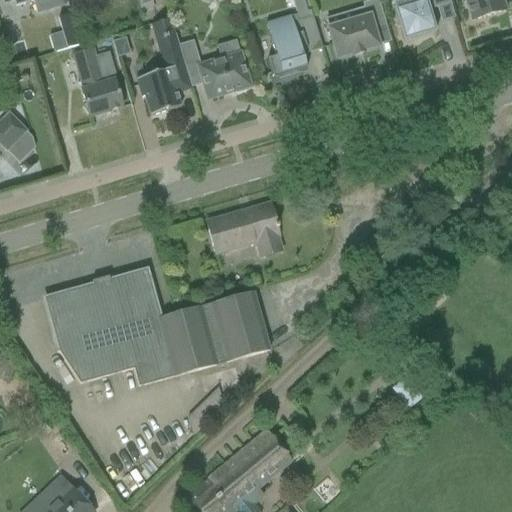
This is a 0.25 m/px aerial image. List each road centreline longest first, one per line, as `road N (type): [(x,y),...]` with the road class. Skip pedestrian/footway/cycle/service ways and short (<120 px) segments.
road 1 (tertiary): [(0,246),(511,95)]
road 2 (residential): [(145,511),(511,164)]
